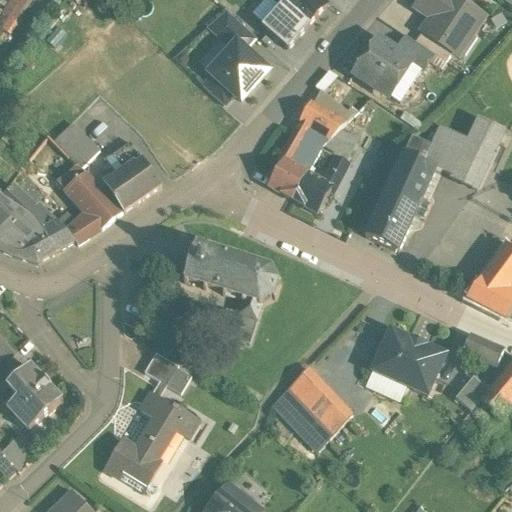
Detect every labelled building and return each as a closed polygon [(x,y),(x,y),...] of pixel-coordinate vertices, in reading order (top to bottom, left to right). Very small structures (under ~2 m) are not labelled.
[(16,21),(31,0),(13,0),(4,14),(16,21)] [(270,0),(280,8),(305,30),(327,6),(320,0),(270,0)] [(458,1),(456,0),(422,0),(415,10),(432,21),(422,35),(423,35),(453,55),(459,59),(485,20),(457,2),(458,1)] [(289,49),(305,30),(280,8),(262,27),(289,49)] [(207,30),(231,52),(237,45),(244,52),(256,39),(226,12),(207,30)] [(453,55),(423,35),(416,45),(434,57),(446,65),(453,55)] [(434,57),(416,45),(407,39),(397,54),(413,65),(412,66),(423,73),(429,63),(434,57)] [(413,65),(397,54),(378,41),(369,55),(371,57),(357,78),(388,98),(398,82),(401,83),(412,66),(413,65)] [(244,52),(237,45),(231,52),(210,75),(213,77),(234,96),(241,103),(268,73),(244,52)] [(446,65),(434,57),(429,63),(441,72),(446,65)] [(234,96),(213,77),(203,88),(224,107),(234,96)] [(346,126),(310,105),(299,124),(310,130),(330,142),(340,132),(346,126)] [(310,130),(299,124),(293,135),(304,141),(310,130)] [(436,172),(452,179),(451,183),(476,194),(503,136),(477,124),(468,144),(438,130),(430,147),(422,166),(436,172)] [(99,153),(72,126),(54,145),(81,171),(99,153)] [(358,143),(340,132),(330,142),(321,151),(320,152),(336,161),(337,160),(345,165),(358,143)] [(304,141),(293,135),(279,159),(290,165),(304,141)] [(430,147),(411,139),(403,157),(422,166),(430,147)] [(131,145),(106,162),(117,178),(142,162),(131,145)] [(403,157),(365,239),(398,254),(414,220),(422,203),(436,172),(422,166),(403,157)] [(290,165),(279,159),(275,165),(280,168),(268,190),(292,203),(307,175),(290,165)] [(336,161),(323,184),(333,190),(330,196),(334,198),(351,168),(345,165),(337,160),(336,161)] [(142,162),(117,178),(104,187),(123,216),(161,190),(142,162)] [(123,216),(84,173),(76,182),(77,183),(66,193),(81,209),(88,218),(102,233),(123,216)] [(307,175),(292,203),(317,218),(330,196),(333,190),(323,184),(307,175)] [(36,210),(13,189),(2,199),(2,198),(0,200),(0,223),(12,235),(22,225),(36,210)] [(422,203),(414,220),(423,224),(431,207),(422,203)] [(102,233),(88,218),(74,229),(54,208),(47,215),(57,225),(75,245),(78,248),(102,233)] [(55,226),(37,209),(36,210),(22,225),(35,239),(55,226)] [(0,246),(12,235),(0,223),(0,246)] [(22,225),(12,235),(0,246),(0,253),(11,259),(21,249),(23,250),(35,239),(22,225)] [(75,245),(57,225),(55,226),(35,239),(23,250),(38,266),(75,245)] [(235,257),(218,252),(219,249),(217,248),(216,251),(199,246),(200,243),(197,242),(196,245),(193,244),(192,247),(195,248),(186,277),(183,276),(182,279),(185,280),(184,283),(187,284),(188,281),(204,286),(203,289),(206,290),(207,287),(223,292),(222,295),(225,296),(242,301),(242,302),(238,314),(238,315),(258,322),(263,307),(262,307),(261,303),(272,298),(275,300),(277,297),(274,295),(278,284),(281,284),(281,281),(278,281),(272,270),(274,268),(272,266),(270,268),(257,264),(258,261),(255,260),(254,263),(238,258),(239,255),(236,254),(235,257)] [(23,250),(21,249),(11,259),(13,259),(36,267),(38,266),(23,250)] [(511,255),(505,250),(467,301),(490,312),(505,293),(511,282),(511,255)] [(511,310),(511,298),(505,293),(490,312),(505,320),(511,310)] [(258,322),(238,315),(238,314),(227,310),(219,335),(251,345),(258,322)] [(423,348),(413,343),(413,342),(412,342),(392,333),(391,332),(386,344),(379,347),(375,354),(378,361),(373,373),(428,397),(446,357),(445,357),(425,348),(424,347),(423,348)] [(504,352),(470,337),(462,354),(496,369),(504,352)] [(0,368),(13,357),(0,343),(0,368)] [(178,369),(155,356),(143,376),(165,389),(176,372),(178,369)] [(42,382),(31,369),(8,390),(15,397),(5,407),(29,434),(62,404),(50,391),(51,390),(43,381),(42,382)] [(511,369),(481,405),(496,418),(497,418),(511,401),(511,369)] [(176,372),(165,389),(181,399),(192,382),(176,372)] [(354,418),(309,372),(276,407),(321,453),(354,418)] [(472,380),(455,400),(471,414),(488,394),(483,390),(472,380)] [(491,390),(486,385),(483,390),(488,394),(491,390)] [(172,410),(150,397),(139,415),(153,423),(135,452),(122,444),(111,463),(149,486),(160,467),(156,465),(174,435),(187,443),(198,425),(172,410)] [(496,418),(481,405),(472,415),(487,428),(496,418)] [(472,415),(471,414),(444,446),(488,483),(495,475),(497,476),(511,458),(511,448),(487,428),(472,415)] [(39,457),(22,440),(4,458),(21,475),(39,457)] [(0,454),(0,471),(9,481),(18,473),(0,454)] [(149,486),(111,463),(104,473),(152,501),(155,500),(157,498),(159,494),(158,491),(149,486)] [(238,497),(228,489),(209,511),(257,511),(251,507),(255,503),(241,492),(238,497)] [(88,511),(72,495),(54,511),(88,511)]
